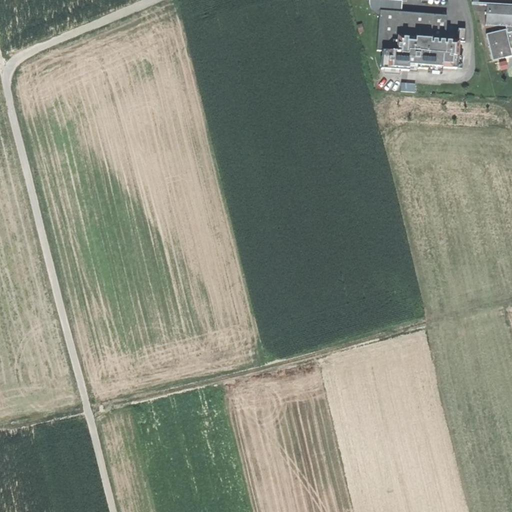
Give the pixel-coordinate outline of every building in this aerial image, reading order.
[(374,13),(380,16),(380,10),(382,10),(382,3),(400,4),(403,12),(403,0),(369,0),(370,7),(374,13)] [(380,16),(378,50),(383,50),(382,69),(403,70),(404,64),(410,65),(418,65),(418,69),(442,70),(442,68),(457,68),(459,42),(459,40),(458,40),(446,40),(447,14),(403,12),(400,4),(382,3),(382,10),(380,10),(380,16)] [(486,4),(486,23),(492,23),(492,24),(511,25),(511,3),(511,4),(492,3),(492,4),(486,4)] [(458,28),(458,40),(459,40),(459,42),(466,42),(466,28),(458,28)] [(505,28),(485,34),(492,60),(511,55),(505,28)] [(416,83),(401,83),(401,91),(415,92),(416,83)]
